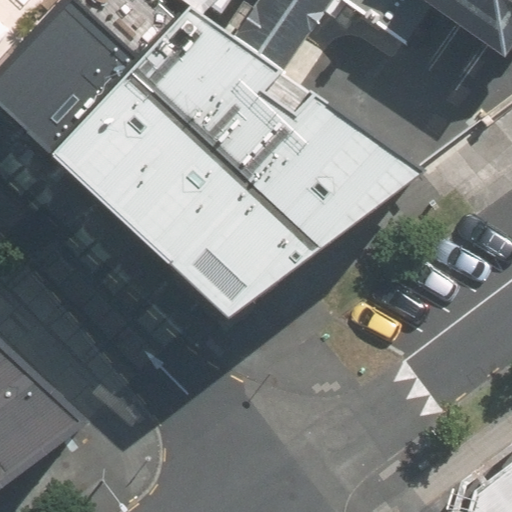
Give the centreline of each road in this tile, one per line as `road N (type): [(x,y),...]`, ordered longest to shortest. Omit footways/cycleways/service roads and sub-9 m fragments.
road 1 (residential): [(245,487),(170,384),(0,222)]
road 2 (tertiary): [(511,312),(361,421),(245,487)]
